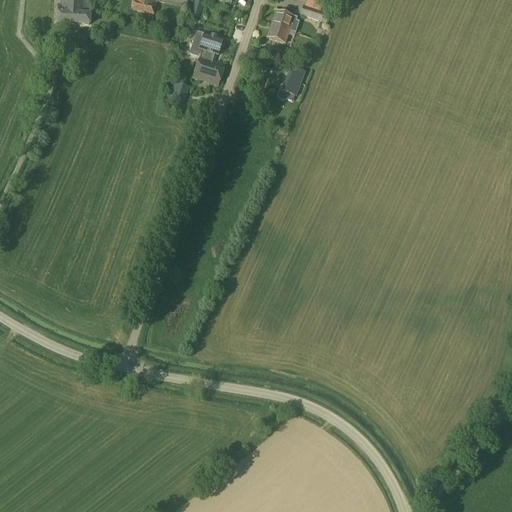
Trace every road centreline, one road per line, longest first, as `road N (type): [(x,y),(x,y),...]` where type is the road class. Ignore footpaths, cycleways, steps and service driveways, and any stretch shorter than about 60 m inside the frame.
road 1 (unclassified): [(123,366),(259,0)]
road 2 (unclassified): [(405,511),(364,443),(307,405),(123,366)]
road 3 (unclassified): [(419,511),(511,406)]
road 4 (unclassified): [(123,366),(78,357),(0,316)]
